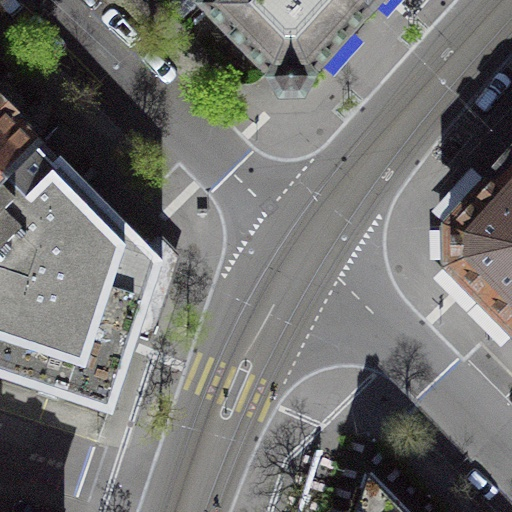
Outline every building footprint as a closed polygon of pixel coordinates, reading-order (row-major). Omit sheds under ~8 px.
[(377,0),(207,0),(202,5),(269,74),(291,73),(312,73),(377,0)] [(0,178),(40,139),(29,127),(0,98),(0,178)] [(40,139),(0,178),(0,374),(112,412),(143,316),(162,259),(60,156),(54,162),(46,155),(38,147),(44,142),(40,139)] [(511,161),(485,192),(454,227),(454,244),(454,261),(511,320),(511,161)] [(406,511),(368,473),(354,511),(406,511)]
